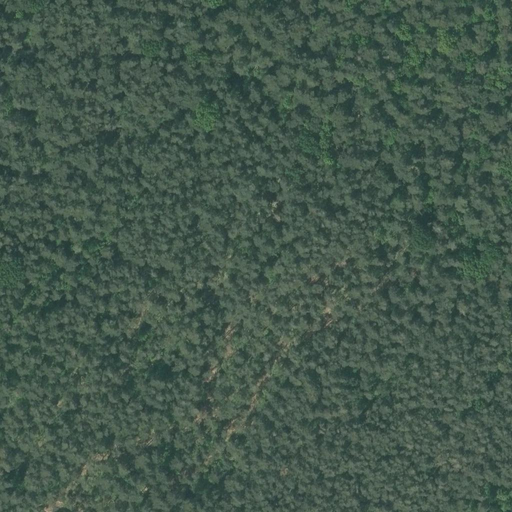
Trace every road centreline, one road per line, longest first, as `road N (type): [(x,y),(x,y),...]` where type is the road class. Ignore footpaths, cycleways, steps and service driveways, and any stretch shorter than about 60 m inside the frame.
road 1 (track): [(141,511),(157,412),(129,381),(74,365),(9,260),(0,196)]
road 2 (track): [(511,364),(358,511)]
